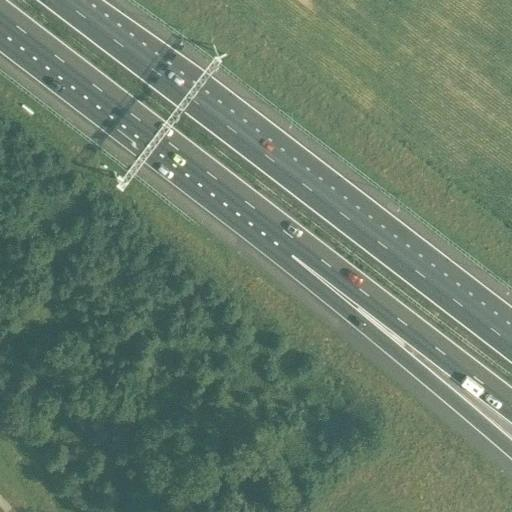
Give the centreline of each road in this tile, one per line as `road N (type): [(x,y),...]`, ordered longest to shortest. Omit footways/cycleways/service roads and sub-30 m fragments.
road 1 (motorway): [(511,348),(56,0)]
road 2 (motorway): [(0,16),(299,248)]
road 3 (motorway): [(299,248),(511,450)]
road 4 (motorway): [(299,248),(511,408)]
